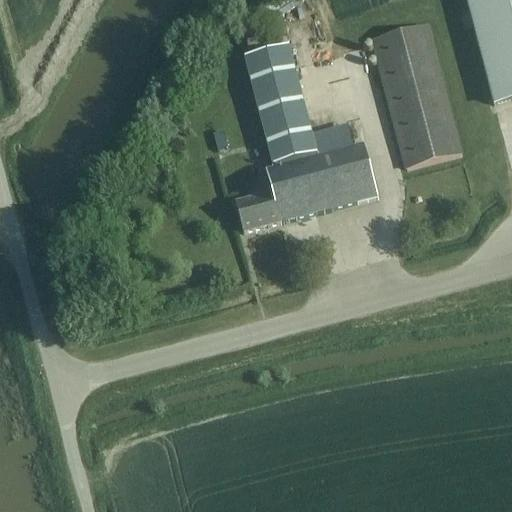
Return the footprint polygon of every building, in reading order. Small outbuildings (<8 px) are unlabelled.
[(511,103),(511,0),(465,0),(494,108),(511,103)] [(427,30),(372,45),(406,173),(461,158),(427,30)] [(337,56),(316,55),(316,44),(299,43),(299,53),(307,54),(306,59),(323,60),(322,70),(336,71),(337,56)] [(318,162),(288,52),(245,63),(274,174),(266,176),(272,198),(235,208),(243,238),(378,202),(364,150),(318,162)] [(193,162),(214,156),(201,108),(180,113),(193,162)] [(223,133),(214,135),(219,152),(228,150),(223,133)] [(172,165),(186,161),(180,139),(166,143),(172,165)]
